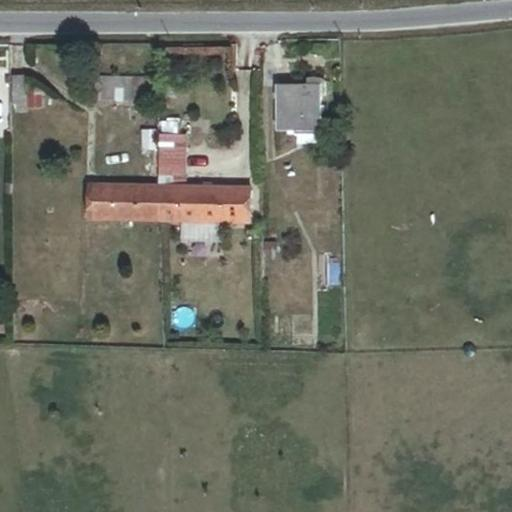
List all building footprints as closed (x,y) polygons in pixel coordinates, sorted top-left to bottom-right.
[(12,96),(28,96),(28,86),(28,73),(12,73),(12,96)] [(146,75),(77,75),(77,87),(91,87),(91,97),(146,97),(146,75)] [(301,81),(301,89),(312,89),(312,99),(316,99),(318,96),(318,92),(318,86),(315,83),(313,81),(311,81),(308,80),(306,80),(304,80),(302,81),(301,81)] [(28,96),(12,96),(12,111),(28,111),(28,106),(45,106),(45,86),(28,86),(28,96)] [(266,122),(312,122),(312,99),(312,89),(301,89),(266,88),(266,122)] [(151,152),(151,132),(133,132),(133,152),(151,152)] [(154,139),(154,190),(153,226),(246,227),(247,192),(181,191),(181,140),(154,139)] [(153,226),(154,190),(84,190),(84,226),(153,226)] [(327,247),(305,248),(306,295),(329,294),(327,247)]
